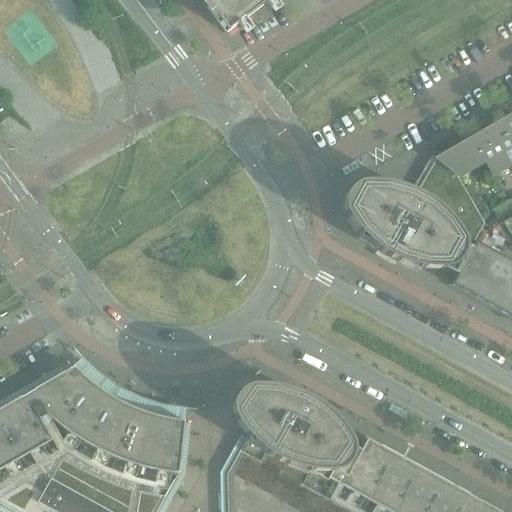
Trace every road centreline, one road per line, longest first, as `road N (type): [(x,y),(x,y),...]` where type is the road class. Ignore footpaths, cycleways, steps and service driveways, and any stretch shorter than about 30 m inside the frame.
road 1 (tertiary): [(248,317),(511,460)]
road 2 (residential): [(271,190),(511,53)]
road 3 (tertiary): [(511,380),(285,253)]
road 4 (residential): [(194,85),(16,191)]
road 5 (residential): [(194,85),(345,0)]
road 6 (tertiary): [(89,292),(153,330),(190,335),(248,317)]
road 7 (tertiary): [(271,190),(194,85)]
road 8 (tertiary): [(16,191),(89,292)]
